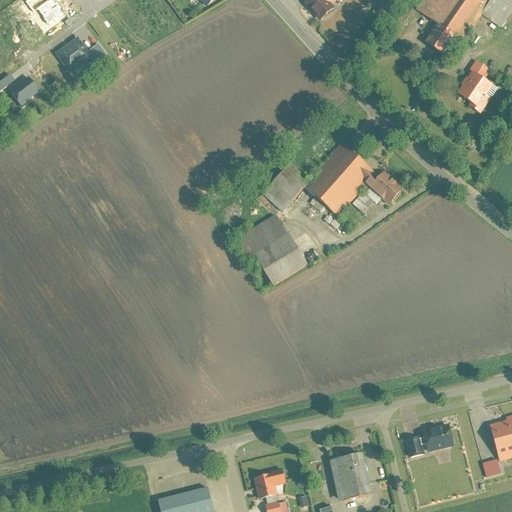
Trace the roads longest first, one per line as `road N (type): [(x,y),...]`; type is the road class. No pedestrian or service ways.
road 1 (tertiary): [(511,230),(424,158),(271,0)]
road 2 (unclassified): [(213,447),(0,497)]
road 3 (unclassified): [(385,410),(213,447)]
road 4 (unclassified): [(511,382),(385,410)]
